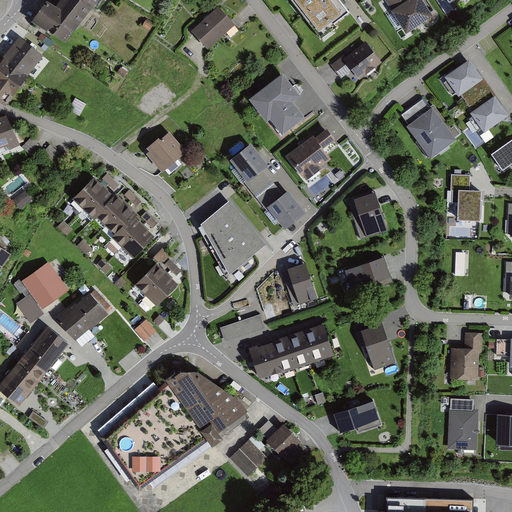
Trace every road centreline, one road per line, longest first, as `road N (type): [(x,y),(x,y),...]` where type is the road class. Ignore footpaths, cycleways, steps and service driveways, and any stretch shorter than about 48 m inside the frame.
road 1 (residential): [(186,331),(198,321),(193,253),(161,195),(107,151),(0,107)]
road 2 (residential): [(358,137),(409,200),(418,311),(511,320)]
road 3 (residential): [(186,331),(315,436),(356,511)]
road 4 (residential): [(0,489),(186,331)]
road 5 (residential): [(511,9),(401,89),(358,137)]
road 6 (residential): [(253,0),(358,137)]
